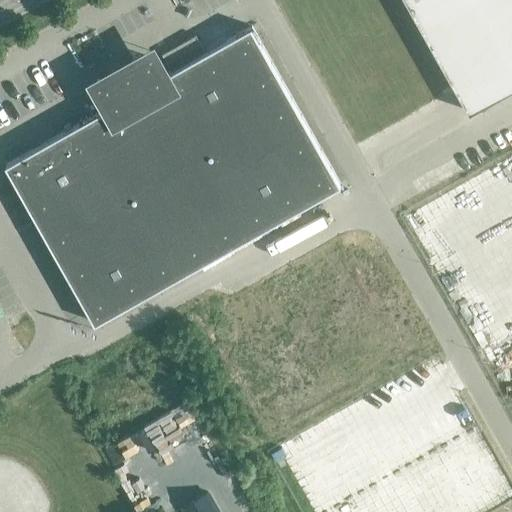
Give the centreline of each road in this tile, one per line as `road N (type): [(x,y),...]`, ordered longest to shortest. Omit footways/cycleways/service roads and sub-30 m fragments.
road 1 (unclassified): [(0,251),(57,352),(0,384)]
road 2 (unknown): [(365,201),(511,123)]
road 3 (unknown): [(0,151),(78,102),(50,45)]
road 4 (unclassified): [(130,0),(0,73)]
